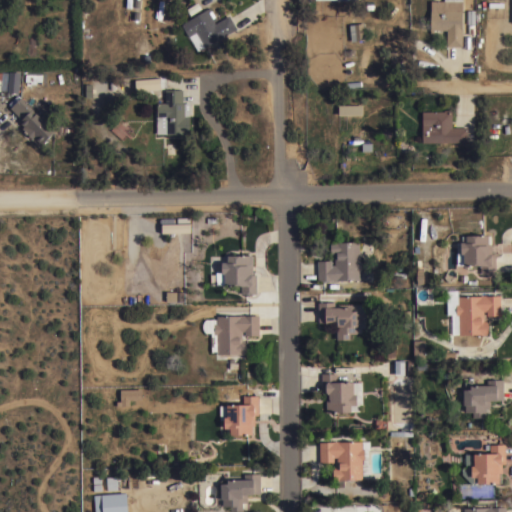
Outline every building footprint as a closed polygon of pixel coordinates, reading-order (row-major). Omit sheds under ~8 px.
[(461,0),(461,27),(462,27),(462,46),(446,45),(447,30),(433,30),(433,33),(430,32),(431,0),(461,0)] [(209,7),(217,19),(213,21),(215,23),(229,15),(236,27),(204,46),(195,31),(188,36),(181,23),(209,7)] [(364,39),(351,41),(349,24),(362,22),(364,39)] [(188,36),(195,51),(202,47),(195,32),(188,36)] [(18,92),(8,92),(7,95),(0,94),(0,71),(9,72),(9,71),(20,72),(18,92)] [(41,74),(41,81),(36,81),(36,83),(30,83),(30,81),(25,81),(25,73),(41,74)] [(159,89),(159,78),(133,79),(134,90),(159,89)] [(189,134),(165,134),(165,133),(156,133),(156,102),(165,102),(165,89),(182,89),(182,102),(190,102),(189,134)] [(34,136),(33,137),(22,127),(24,126),(19,121),(22,118),(10,107),(11,106),(8,103),(16,95),(19,98),(21,97),(54,129),(41,143),(34,136)] [(362,104),(362,114),(338,114),(338,104),(362,104)] [(467,142),(461,142),(461,141),(423,141),(422,110),(444,110),(444,109),(452,109),(452,126),(467,126),(467,142)] [(188,223),(160,224),(161,232),(188,232),(188,223)] [(487,234),(488,243),(491,243),(491,253),(495,253),(495,273),(480,273),(480,264),(464,264),(463,253),(461,253),(460,241),(466,241),(466,235),(487,234)] [(359,261),(361,261),(362,271),(360,271),(360,278),(337,279),(337,280),(331,280),(331,279),(318,280),(317,260),(331,259),(331,264),(335,264),(334,254),(332,254),(332,252),(330,252),(330,243),(332,243),(332,241),(335,241),(335,242),(359,241),(359,261)] [(249,254),(249,263),(252,263),(252,274),(256,274),(256,293),(241,293),(241,284),(225,284),(225,272),(222,272),(222,261),(227,261),(227,255),(249,254)] [(183,291),(183,301),(165,301),(165,291),(171,291),(183,291)] [(481,295),(480,294),(486,294),(486,295),(500,294),(500,315),(486,315),(486,310),(483,310),(483,320),(486,320),(486,322),(487,322),(488,332),(486,332),(486,334),(480,334),(480,333),(458,334),(458,314),(455,314),(455,303),(457,303),(457,296),(481,295)] [(318,301),(334,301),(334,306),(351,306),(351,310),(358,310),(358,325),(357,325),(357,332),(349,332),(349,338),(337,338),(337,329),(333,330),(333,326),(337,326),(337,321),(318,322),(318,301)] [(259,334),(245,335),(245,330),(242,330),(242,340),(244,340),(244,342),(246,342),(246,351),(245,351),(245,353),(240,353),(217,353),(217,333),(214,333),(214,323),(217,323),(216,315),(240,315),(240,314),(245,314),(245,315),(259,314),(259,334)] [(424,359),(413,359),(413,339),(424,339),(424,359)] [(403,340),(404,358),(394,358),(394,359),(386,359),(386,340),(394,340),(403,340)] [(404,374),(395,374),(394,359),(404,359),(404,374)] [(326,412),(325,392),(322,392),(321,373),(337,373),(337,381),(353,381),(353,393),(356,393),(356,404),(350,404),(351,411),(326,412)] [(503,399),(496,399),(489,399),(490,407),(485,407),(486,416),(473,417),(473,411),(465,411),(465,404),(463,404),(463,388),(470,388),(470,385),(487,384),(487,379),(503,379),(503,399)] [(139,389),(118,389),(118,405),(128,405),(128,400),(140,399),(139,389)] [(258,414),(254,414),(255,425),(251,425),(252,434),(230,434),(230,427),(224,427),(224,419),(219,419),(219,405),(227,405),(227,403),(243,403),(243,395),(258,395),(258,414)] [(333,441),(333,440),(338,440),(338,441),(361,440),(361,448),(364,448),(364,459),(362,459),(362,479),(343,479),(344,486),(336,486),(336,480),(335,480),(335,478),(333,478),(333,468),(334,468),(334,466),(337,466),(337,456),(333,457),(333,461),(319,461),(319,441),(333,441)] [(505,463),(501,463),(502,472),(499,472),(499,482),(477,482),(477,476),(471,476),(471,465),(474,465),(474,453),(489,452),(489,444),(505,443),(505,463)] [(217,498),(217,484),(221,480),(227,480),(227,479),(244,478),(243,473),(260,473),(260,493),(253,493),(246,494),(246,502),(242,502),(243,511),(230,511),(230,505),(222,505),(222,498),(221,498),(217,498)] [(117,489),(107,489),(106,476),(116,476),(117,489)] [(95,511),(94,494),(126,492),(127,511),(95,511)]
